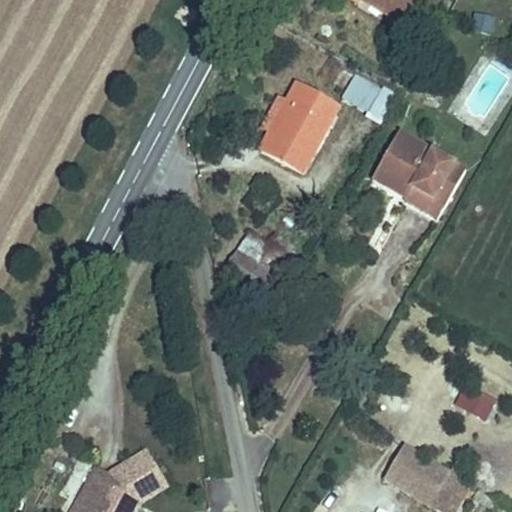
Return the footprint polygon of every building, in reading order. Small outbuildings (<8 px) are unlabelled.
[(376,0),(412,20),(423,0),(376,0)] [(477,14),(474,28),(492,33),(496,19),(477,14)] [(387,119),(402,93),(362,71),(347,97),(387,119)] [(308,171),(343,106),(306,86),(296,104),(284,97),(268,125),(277,130),(267,148),(308,171)] [(452,204),(472,168),(406,130),(379,176),(413,195),(419,185),(452,204)] [(452,204),(419,185),(413,195),(410,201),(443,219),(452,204)] [(253,221),(227,264),(245,276),(240,284),(259,295),(296,237),(275,223),(268,231),(253,221)] [(489,421),(497,398),(462,386),(454,409),(489,421)] [(135,511),(141,502),(146,498),(149,502),(176,485),(155,451),(118,474),(117,475),(99,466),(81,505),(95,511),(135,511)] [(379,490),(419,511),(425,511),(441,486),(396,460),(379,490)] [(441,486),(425,511),(454,511),(463,498),(441,486)] [(143,511),(149,502),(146,498),(141,502),(135,511),(143,511)]
